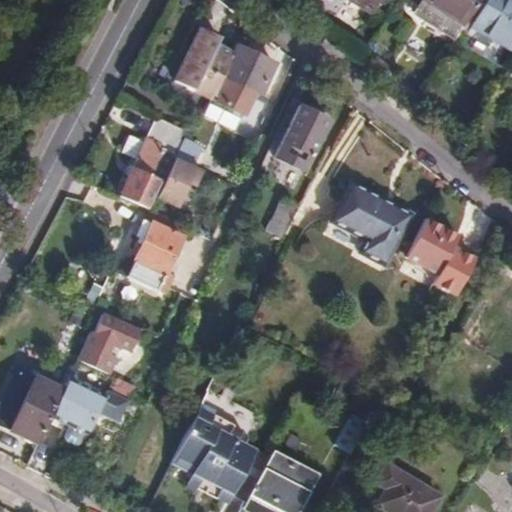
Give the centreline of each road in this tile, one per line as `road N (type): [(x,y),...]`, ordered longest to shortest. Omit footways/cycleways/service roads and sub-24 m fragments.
road 1 (residential): [(511,225),(341,92),(239,0)]
road 2 (residential): [(27,217),(142,0)]
